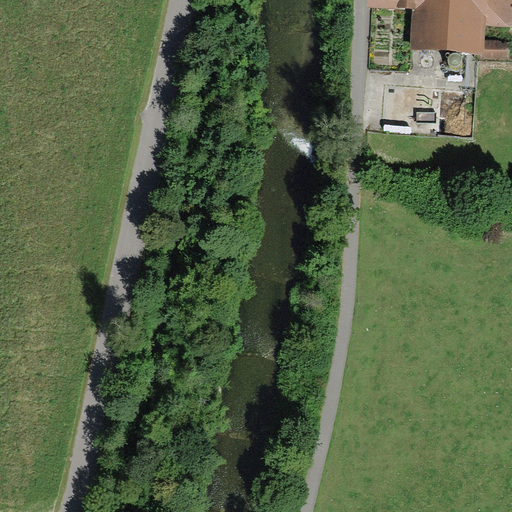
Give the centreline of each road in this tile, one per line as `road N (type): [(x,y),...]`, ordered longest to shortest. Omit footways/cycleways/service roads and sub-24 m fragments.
road 1 (track): [(183,0),(128,192),(69,511)]
road 2 (track): [(303,511),(341,343),(360,0)]
